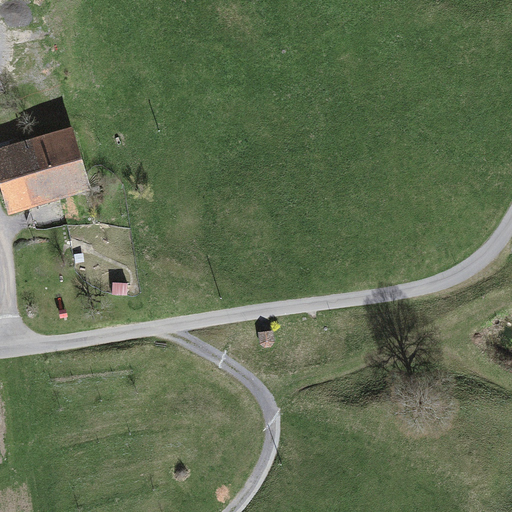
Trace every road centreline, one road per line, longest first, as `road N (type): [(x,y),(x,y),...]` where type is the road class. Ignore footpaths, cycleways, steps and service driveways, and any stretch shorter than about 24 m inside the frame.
road 1 (unclassified): [(511,219),(475,267),(421,289),(0,358)]
road 2 (track): [(157,328),(226,363),(270,413),(266,463),(232,511)]
